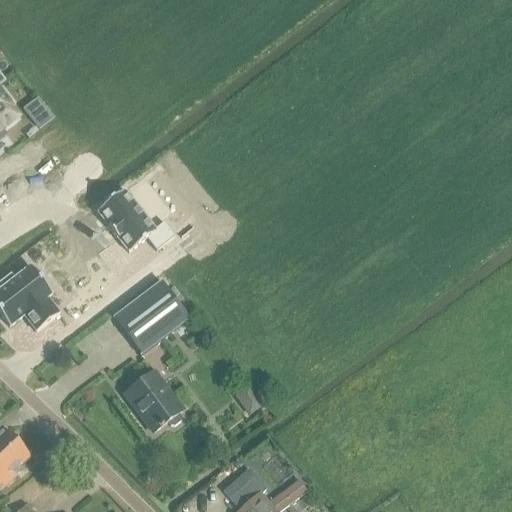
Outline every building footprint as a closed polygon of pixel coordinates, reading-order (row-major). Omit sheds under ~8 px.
[(11,103),(0,89),(0,140),(6,136),(1,130),(15,119),(6,107),(11,103)] [(37,98),(22,110),(38,131),(53,119),(37,98)] [(35,270),(0,297),(0,312),(14,330),(28,319),(40,336),(64,318),(51,302),(56,298),(35,270)] [(190,323),(161,284),(113,320),(141,358),(190,323)] [(182,413),(153,375),(126,395),(137,409),(138,408),(144,415),(141,418),(154,435),(167,425),(170,428),(174,429),(181,424),(181,420),(179,416),(182,413)] [(258,406),(251,396),(242,404),(249,413),(258,406)] [(11,476),(28,459),(14,444),(16,443),(9,435),(7,437),(4,434),(0,437),(0,492),(14,479),(11,476)] [(281,511),(307,493),(299,483),(268,506),(260,497),(266,492),(272,486),(261,474),(255,480),(255,479),(229,502),(238,511),(281,511)]
